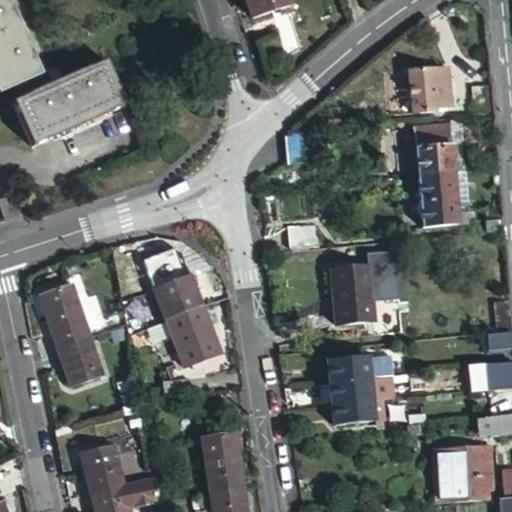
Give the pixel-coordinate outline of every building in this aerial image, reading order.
[(49,76),(12,0),(0,0),(0,82),(6,96),(49,76)] [(287,0),(248,0),(254,18),(289,7),(287,0)] [(132,103),(113,61),(20,105),(40,147),(132,103)] [(455,105),(451,67),(412,71),(416,112),(441,109),(440,106),(455,105)] [(487,109),(485,84),(473,85),(475,110),(487,109)] [(467,142),(466,121),(453,121),(454,126),(455,144),(467,142)] [(419,128),(420,146),(443,145),(455,144),(454,126),(419,128)] [(296,138),(290,139),(288,141),(289,160),(318,157),(316,132),(295,134),(296,138)] [(470,171),(467,142),(455,144),(457,172),(470,171)] [(443,145),(420,146),(422,175),(457,172),(455,144),(443,145)] [(457,172),(422,175),(422,180),(424,201),(472,197),(470,183),(470,171),(457,172)] [(25,210),(19,191),(1,197),(7,215),(25,210)] [(472,197),(424,201),(426,227),(438,226),(453,225),(474,223),(474,215),(472,197)] [(504,230),(504,220),(488,221),(489,232),(491,232),(504,230)] [(325,243),(323,223),(295,225),(297,246),(325,243)] [(373,252),(374,264),(336,268),(342,321),(380,318),(378,300),(376,288),(391,286),(390,282),(404,281),(401,249),(373,252)] [(156,289),(169,320),(205,306),(192,274),(156,289)] [(376,288),(378,300),(406,297),(404,281),(390,282),(391,286),(376,288)] [(42,297),(61,349),(93,338),(75,285),(42,297)] [(497,302),(500,331),(511,330),(511,308),(511,301),(497,302)] [(205,306),(169,320),(188,367),(225,353),(205,306)] [(511,332),(488,335),(490,351),(511,348),(511,332)] [(93,338),(61,349),(75,387),(107,376),(93,338)] [(332,380),(373,376),(370,354),(330,359),(332,380)] [(423,389),(421,372),(404,373),(406,391),(423,389)] [(333,392),(335,401),(357,398),(375,396),(373,376),(332,380),(320,382),(320,394),(333,392)] [(167,381),(169,396),(190,394),(194,393),(192,378),(167,381)] [(357,398),(335,401),(337,420),(378,416),(375,396),(357,398)] [(400,410),(401,425),(410,424),(429,422),(427,407),(400,410)] [(511,413),(490,416),(490,418),(492,434),(492,436),(511,434),(511,413)] [(492,434),(490,418),(479,419),(481,435),(492,434)] [(210,493),(245,487),(236,432),(201,438),(210,493)] [(91,491),(125,482),(115,445),(81,454),(91,491)] [(496,495),(491,446),(481,447),(481,445),(451,449),(456,499),(496,495)] [(132,511),(125,482),(91,491),(97,511),(132,511)] [(248,511),(245,487),(210,493),(213,509),(195,511),(248,511)]
